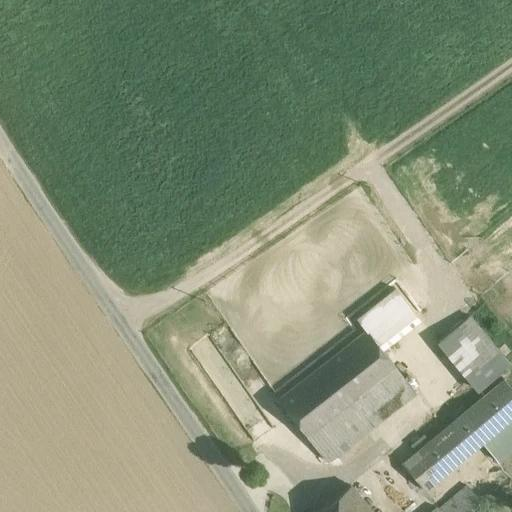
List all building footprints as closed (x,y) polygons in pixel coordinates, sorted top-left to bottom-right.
[(395,288),(356,318),(365,330),(366,329),(381,349),(419,319),(395,288)] [(469,315),(438,341),(479,390),(510,365),(469,315)] [(365,330),(278,398),(292,416),(308,437),(396,368),(381,349),(366,329),(365,330)] [(396,368),(308,437),(327,461),(415,392),(396,368)] [(511,389),(504,380),(403,464),(425,491),(483,442),(511,418),(511,389)] [(500,462),(511,452),(511,418),(483,442),(500,462)] [(373,511),(351,486),(318,511),(373,511)] [(468,486),(438,510),(439,511),(466,511),(480,501),(468,486)]
